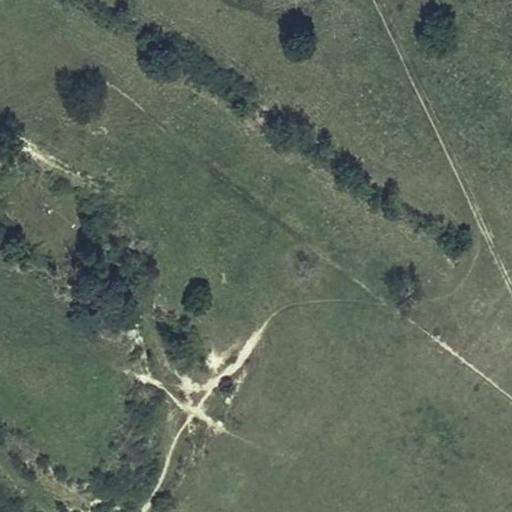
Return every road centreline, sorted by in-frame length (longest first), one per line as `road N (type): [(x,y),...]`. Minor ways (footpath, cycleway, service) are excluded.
road 1 (track): [(511,285),(381,0)]
road 2 (track): [(256,325),(142,511)]
